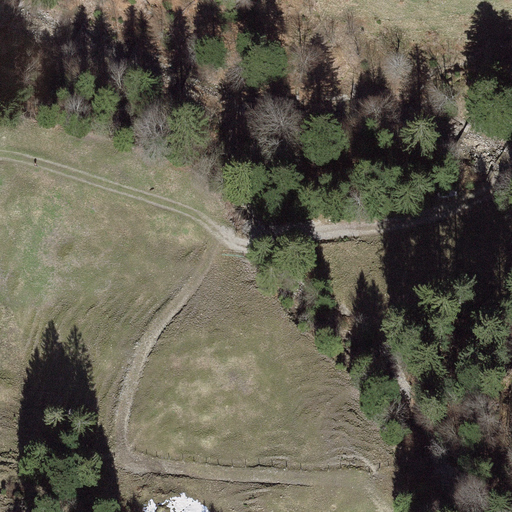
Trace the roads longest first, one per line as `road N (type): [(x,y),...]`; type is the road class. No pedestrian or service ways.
road 1 (track): [(511,169),(485,193),(255,251),(148,194),(22,155),(0,157)]
road 2 (track): [(212,228),(202,267),(135,365),(122,416),(128,451),(165,470),(363,478),(395,511)]
